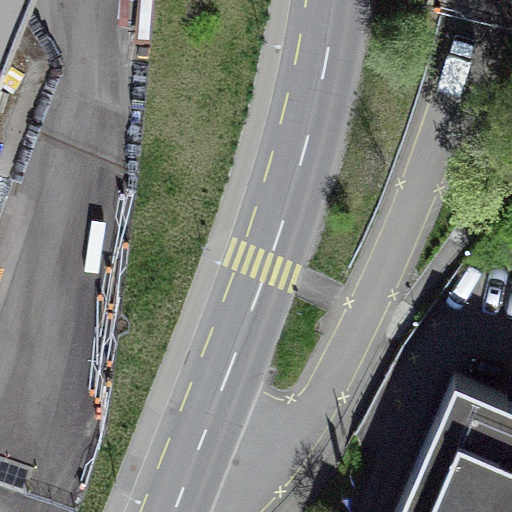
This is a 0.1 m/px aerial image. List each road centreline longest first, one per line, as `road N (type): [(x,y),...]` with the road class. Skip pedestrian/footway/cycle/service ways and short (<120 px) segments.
road 1 (primary): [(335,0),(278,234),(174,511)]
road 2 (unknown): [(511,344),(464,347),(434,368),(369,511)]
